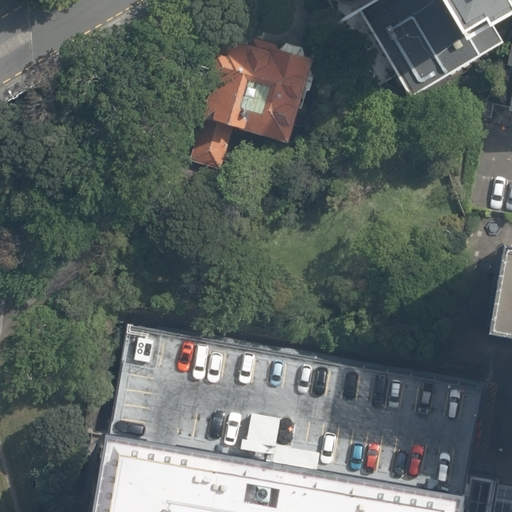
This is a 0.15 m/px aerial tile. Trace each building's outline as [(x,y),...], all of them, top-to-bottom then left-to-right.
[(471,30),(452,0),(376,0),(360,10),(413,98),(506,42),(495,24),(498,23),(494,17),(471,30)] [(511,0),(452,0),(471,30),(494,17),(498,23),(511,14),(511,0)] [(195,54),(199,5),(169,3),(165,52),(195,54)] [(312,58),(221,37),(188,159),(224,169),(235,133),(289,143),(312,58)] [(511,344),(511,246),(509,246),(492,341),(511,344)] [(127,325),(107,433),(469,497),(481,430),(488,388),(127,325)] [(466,511),(469,497),(107,433),(93,511),(466,511)]
